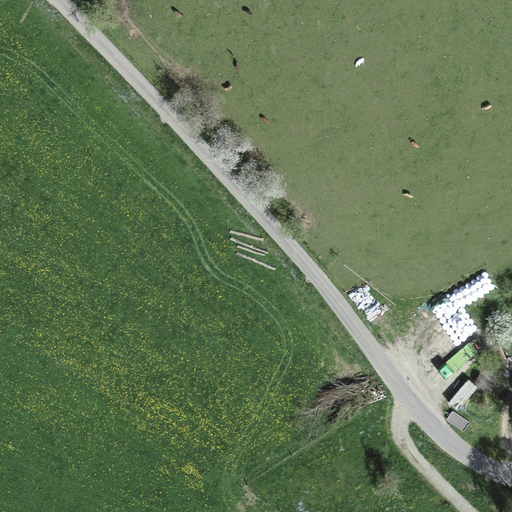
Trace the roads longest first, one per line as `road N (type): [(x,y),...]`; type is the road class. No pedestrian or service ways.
road 1 (unclassified): [(406,398),(290,246),(59,0)]
road 2 (residential): [(406,398),(463,453),(511,475)]
